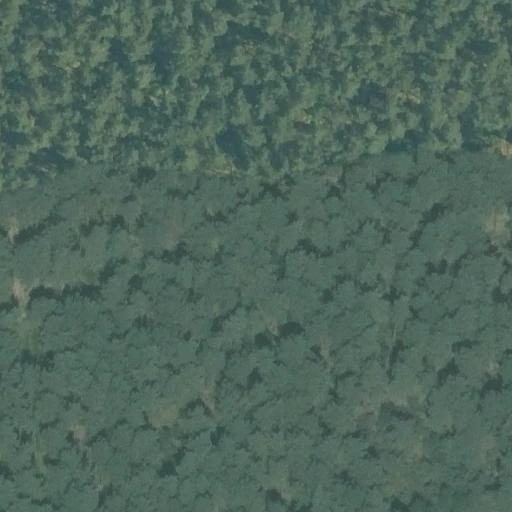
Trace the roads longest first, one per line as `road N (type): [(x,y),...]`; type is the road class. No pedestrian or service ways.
road 1 (track): [(0,322),(321,180),(511,83)]
road 2 (track): [(0,127),(49,511)]
